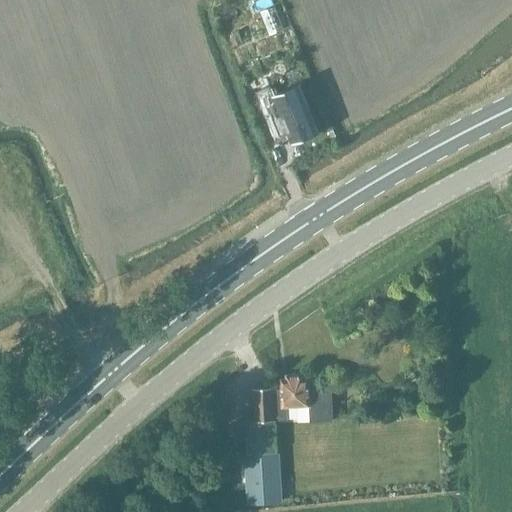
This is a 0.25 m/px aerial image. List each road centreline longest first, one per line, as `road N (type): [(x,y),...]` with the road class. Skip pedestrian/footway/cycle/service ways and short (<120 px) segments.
road 1 (secondary): [(511,111),(360,193),(240,273),(107,379),(0,479)]
road 2 (unclassified): [(36,511),(256,311),(339,253),(511,158)]
road 3 (track): [(39,272),(114,373)]
